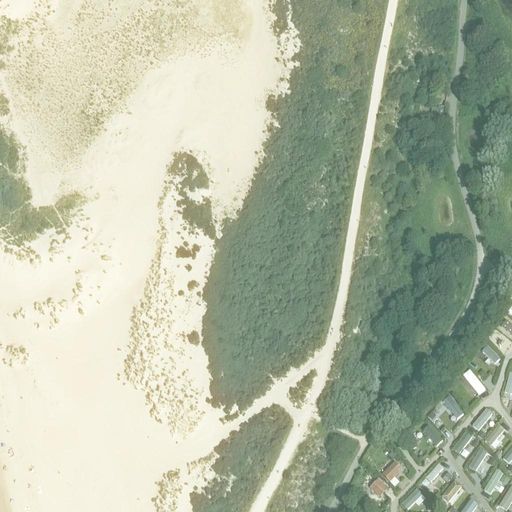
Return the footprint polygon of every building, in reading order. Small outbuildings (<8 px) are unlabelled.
[(431,109),(430,119),(437,120),(437,119),(442,120),(442,119),(443,113),(443,108),(438,108),(438,109),(431,109)] [(511,327),(506,322),(501,328),(511,336),(511,327)] [(499,361),(487,349),(482,353),(494,366),(499,361)] [(485,392),(469,372),(462,378),(478,398),(485,392)] [(463,417),(449,399),(442,404),(456,422),(463,417)] [(478,433),(491,416),(485,412),(472,429),(478,433)] [(442,443),(428,428),(422,434),(436,449),(442,443)] [(503,433),(497,429),(484,444),(490,448),(503,433)] [(458,457),(471,440),(465,435),(452,452),(458,457)] [(508,466),(511,461),(511,449),(502,462),(508,466)] [(475,474),(486,456),(479,452),(468,470),(475,474)] [(395,463),(382,476),(394,489),(399,484),(395,480),(400,474),(399,473),(402,470),(395,463)] [(442,471),(438,467),(425,480),(429,484),(442,471)] [(490,497),(502,477),(496,473),(483,493),(490,497)] [(389,490),(379,481),(370,490),(380,500),(389,490)] [(460,490),(453,484),(440,500),(447,506),(460,490)] [(502,511),(506,511),(511,503),(511,490),(510,489),(498,509),(502,511)] [(407,511),(422,498),(416,492),(401,507),(405,511),(407,511)] [(473,511),(477,508),(470,503),(462,511),(473,511)]
